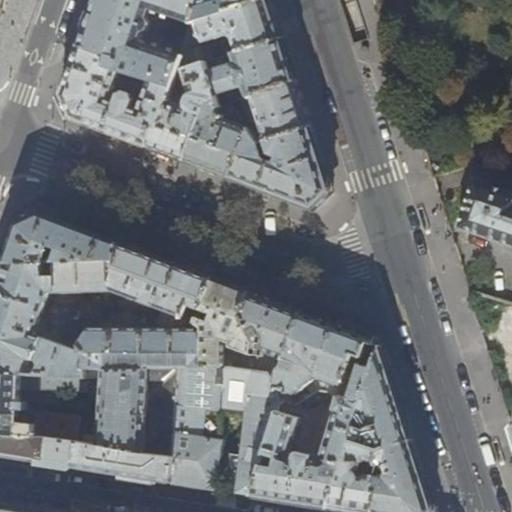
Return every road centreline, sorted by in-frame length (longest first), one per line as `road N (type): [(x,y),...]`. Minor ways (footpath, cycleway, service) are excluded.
road 1 (residential): [(17,120),(54,164),(297,259),(325,263),(397,244)]
road 2 (tertiary): [(397,244),(486,511)]
road 3 (tertiary): [(321,0),(397,244)]
road 4 (residential): [(191,511),(0,481)]
road 5 (residential): [(17,120),(55,0)]
